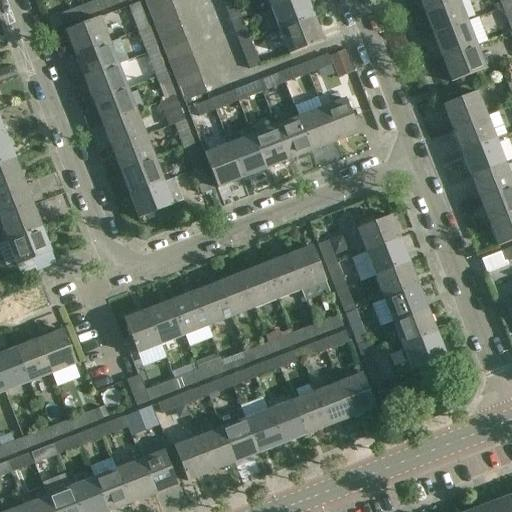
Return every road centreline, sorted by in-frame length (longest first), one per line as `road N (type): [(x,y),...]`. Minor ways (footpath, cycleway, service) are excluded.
road 1 (residential): [(117,274),(418,162)]
road 2 (residential): [(10,0),(117,274)]
road 3 (residential): [(511,412),(418,162)]
road 4 (residential): [(281,510),(511,419)]
road 5 (residential): [(418,162),(354,0)]
